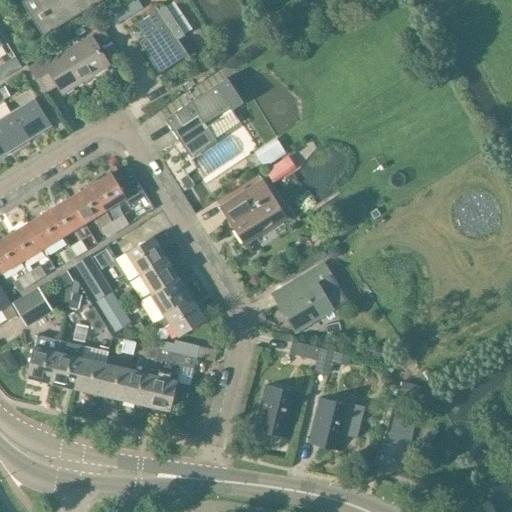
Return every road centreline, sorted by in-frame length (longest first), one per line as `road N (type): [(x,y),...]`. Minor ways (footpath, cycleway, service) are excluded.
road 1 (residential): [(0,192),(116,122),(238,315),(243,339),(210,481)]
road 2 (tertiary): [(210,481),(363,511)]
road 3 (tertiary): [(77,469),(210,481)]
